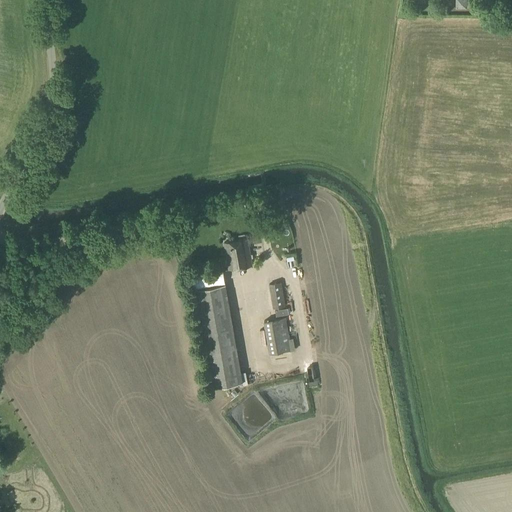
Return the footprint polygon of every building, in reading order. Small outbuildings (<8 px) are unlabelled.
[(229,269),(252,265),(248,239),(224,243),(229,269)] [(222,281),(200,284),(214,387),(244,383),(242,367),(237,368),(226,288),(223,289),(222,281)] [(273,308),(285,306),(281,282),(268,284),(273,308)] [(269,353),(291,349),(285,317),(263,321),(269,353)] [(239,439),(255,438),(255,405),(238,406),(239,439)]
